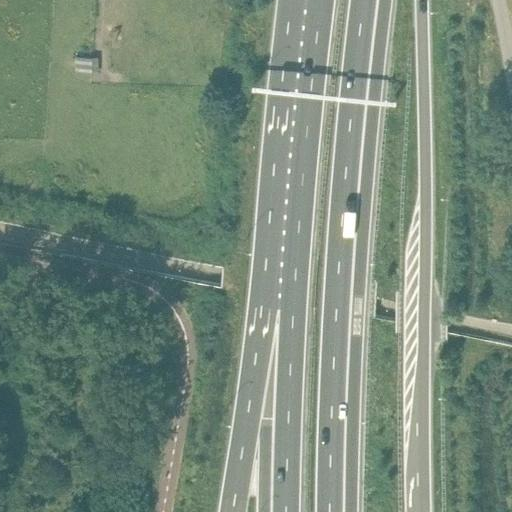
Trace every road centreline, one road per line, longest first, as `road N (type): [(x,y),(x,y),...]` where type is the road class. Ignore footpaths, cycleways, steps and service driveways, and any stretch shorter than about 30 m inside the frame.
road 1 (trunk): [(330,511),(339,243),(363,0)]
road 2 (trunk): [(421,511),(424,0)]
road 3 (trunk): [(320,0),(292,303)]
road 4 (trunk): [(292,303),(255,403),(235,511)]
road 5 (trunk): [(292,303),(284,511)]
